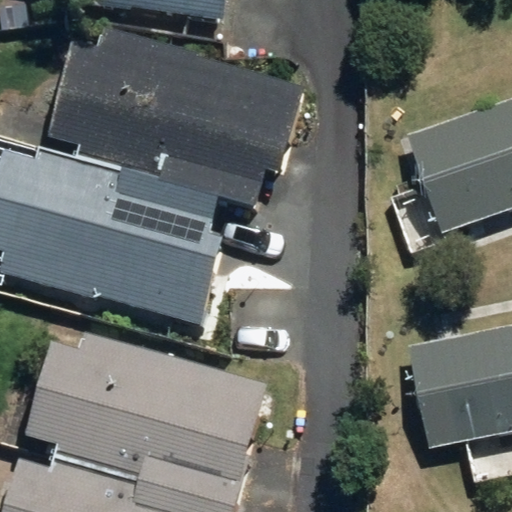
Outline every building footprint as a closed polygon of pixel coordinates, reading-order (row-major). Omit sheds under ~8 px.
[(45,0),(45,2),(232,25),(235,0),(45,0)] [(86,160),(46,148),(42,163),(13,155),(0,201),(0,251),(15,255),(9,277),(208,333),(235,241),(220,237),(231,202),(264,211),(275,174),(290,178),(315,92),(91,28),(59,139),(90,147),(86,160)] [(511,103),(413,138),(448,238),(511,215),(511,103)] [(511,330),(416,349),(436,450),(511,435),(511,330)] [(246,511),(281,389),(96,337),(91,353),(64,345),(37,440),(65,448),(58,472),(32,464),(18,511),(246,511)]
